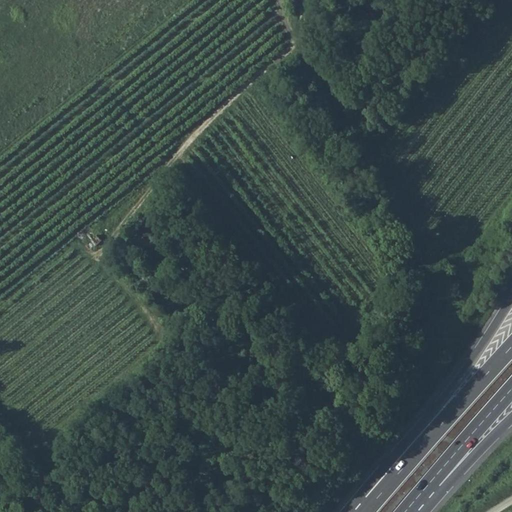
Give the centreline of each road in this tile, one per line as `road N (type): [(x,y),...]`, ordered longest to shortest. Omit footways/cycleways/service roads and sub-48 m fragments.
road 1 (trunk): [(511,297),(458,382),(369,485),(363,511)]
road 2 (trunk): [(511,346),(366,511)]
road 3 (trunk): [(424,488),(511,388)]
